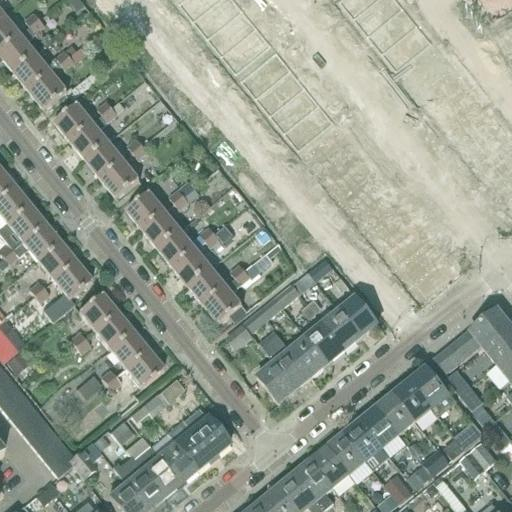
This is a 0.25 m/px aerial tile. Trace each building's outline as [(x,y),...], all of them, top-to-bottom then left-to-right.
[(76,18),(85,10),(77,0),(73,0),(66,6),(76,18)] [(217,31),(227,23),(258,63),(283,44),(249,0),(205,0),(208,2),(200,9),(217,31)] [(341,0),(348,0),(402,75),(429,56),(388,0),(341,0)] [(448,0),(456,10),(469,0),(468,0),(448,0)] [(30,32),(40,24),(34,18),(25,25),(30,32)] [(0,56),(21,39),(6,20),(0,24),(0,56)] [(26,45),(45,30),(40,24),(30,32),(21,39),(0,56),(0,60),(13,77),(36,58),(26,45)] [(501,56),(511,73),(511,56),(491,24),(479,32),(497,59),(501,56)] [(142,32),(130,42),(154,70),(165,61),(142,32)] [(266,67),(319,141),(345,123),(292,48),(266,67)] [(491,135),(444,64),(448,61),(442,52),(410,73),(463,153),(491,135)] [(29,96),(52,77),(61,69),(70,62),(65,56),(46,70),(36,58),(13,77),(29,96)] [(66,76),(75,68),(70,62),(61,69),(66,76)] [(239,83),(254,84),(255,72),(241,71),(239,83)] [(172,72),(162,78),(172,92),(182,85),(172,72)] [(44,115),(67,96),(52,77),(29,96),(44,115)] [(102,120),(112,113),(107,106),(97,114),(102,120)] [(70,146),(93,128),(77,108),(54,127),(70,146)] [(98,134),(117,119),(112,113),(102,120),(93,128),(70,146),(85,165),(108,146),(98,134)] [(467,280),(358,123),(331,141),(440,298),(467,280)] [(475,158),(511,203),(511,154),(499,138),(475,158)] [(133,158),(143,151),(137,143),(128,151),(133,158)] [(124,165),(114,153),(108,146),(85,165),(101,184),(124,165)] [(143,151),(133,158),(138,165),(148,158),(143,151)] [(230,161),(241,180),(254,173),(243,153),(230,161)] [(117,203),(140,185),(124,165),(101,184),(117,203)] [(0,203),(14,192),(0,175),(0,203)] [(0,222),(6,230),(29,211),(14,192),(0,203),(0,222)] [(169,203),(174,209),(184,201),(179,195),(169,203)] [(263,205),(277,222),(290,212),(276,195),(263,205)] [(157,206),(149,197),(127,216),(142,235),(165,216),(174,209),(169,203),(166,199),(157,206)] [(184,201),(174,209),(180,215),(189,208),(184,201)] [(21,249),(45,230),(29,211),(6,230),(21,249)] [(158,254),(181,235),(165,216),(142,235),(158,254)] [(304,229),(292,236),(299,250),(312,243),(304,229)] [(37,268),(60,249),(45,230),(21,249),(37,268)] [(205,247),(215,239),(209,232),(200,240),(205,247)] [(173,272),(196,254),(181,235),(158,254),(173,272)] [(215,239),(205,247),(210,253),(220,245),(215,239)] [(52,286),(75,267),(60,249),(37,268),(52,286)] [(0,260),(3,264),(12,257),(7,250),(0,255),(0,260)] [(188,291),(211,273),(196,254),(173,272),(188,291)] [(12,257),(3,264),(8,270),(17,263),(12,257)] [(326,264),(308,278),(314,286),(331,272),(326,264)] [(68,306),(91,287),(75,267),(52,286),(68,306)] [(235,283),(244,276),(240,270),(231,278),(235,283)] [(204,310),(227,291),(211,273),(188,291),(204,310)] [(244,276),(235,283),(236,284),(241,290),(250,283),(244,276)] [(308,278),(300,285),(307,294),(315,287),(314,286),(308,278)] [(342,297),(348,292),(341,283),(334,288),(342,297)] [(219,329),(242,311),(232,298),(241,290),(236,284),(227,291),(204,310),(219,329)] [(34,302),(43,294),(38,288),(28,295),(34,302)] [(283,313),(299,300),(292,291),(276,304),(283,313)] [(43,294),(34,302),(39,308),(48,300),(43,294)] [(94,338),(117,319),(101,299),(78,318),(94,338)] [(360,343),(378,329),(357,302),(339,316),(360,343)] [(283,313),(276,304),(260,317),(267,326),(283,313)] [(307,310),(315,320),(321,314),(313,305),(307,310)] [(309,325),(315,320),(307,310),(301,315),(309,325)] [(497,314),(494,312),(491,312),(488,313),(486,316),(485,320),(487,323),(435,365),(446,378),(476,354),(479,357),(484,353),(511,331),(497,314)] [(344,356),(360,343),(339,316),(323,330),(344,356)] [(251,339),(267,326),(260,317),(244,330),(251,339)] [(109,356),(132,337),(117,319),(94,338),(109,356)] [(237,355),(253,342),(242,330),(227,342),(237,355)] [(328,369),(344,356),(323,330),(307,342),(328,369)] [(497,369),(511,356),(511,332),(511,331),(484,353),(497,369)] [(124,375),(148,356),(132,337),(109,356),(124,375)] [(0,338),(0,365),(2,367),(14,356),(0,338)] [(76,354),(85,346),(79,339),(70,346),(76,354)] [(312,382),(291,356),(278,340),(261,353),(274,369),(296,395),(312,382)] [(312,382),(328,369),(307,342),(291,356),(312,382)] [(85,346),(76,354),(80,359),(90,351),(85,346)] [(140,394),(163,375),(148,356),(124,375),(140,394)] [(510,386),(511,384),(511,356),(497,369),(510,386)] [(279,409),(296,395),(274,369),(257,382),(279,409)] [(426,372),(409,386),(432,413),(438,421),(457,406),(449,397),(448,398),(426,372)] [(458,399),(469,391),(457,375),(446,384),(458,399)] [(105,390),(115,382),(110,376),(101,384),(105,390)] [(0,399),(12,389),(5,380),(0,384),(0,399)] [(115,382),(105,390),(111,396),(120,389),(115,382)] [(168,408),(183,395),(176,385),(160,399),(168,408)] [(409,386),(393,399),(415,427),(432,413),(409,386)] [(19,397),(12,389),(0,399),(0,413),(0,414),(19,397)] [(469,391),(458,399),(472,416),(482,407),(469,391)] [(27,406),(19,397),(0,414),(7,422),(27,406)] [(152,422),(168,408),(160,399),(159,397),(143,410),(148,417),(152,422)] [(393,399),(377,413),(399,440),(415,427),(393,399)] [(34,415),(27,406),(7,422),(14,431),(34,415)] [(136,427),(148,417),(143,410),(130,420),(136,427)] [(377,413),(360,426),(383,453),(399,440),(377,413)] [(41,423),(34,415),(14,431),(22,440),(41,423)] [(488,418),(479,426),(485,432),(488,429),(494,424),(488,418)] [(213,463),(229,449),(208,422),(191,436),(213,463)] [(48,432),(41,423),(22,440),(29,448),(48,432)] [(488,429),(485,432),(501,453),(511,445),(494,424),(488,429)] [(213,463),(191,436),(183,426),(166,439),(175,449),(196,476),(213,463)] [(360,426),(344,439),(366,467),(373,475),(390,462),(383,453),(360,426)] [(121,450),(133,440),(123,427),(111,437),(121,450)] [(465,455),(466,455),(481,443),(482,437),(475,429),(457,444),(465,455)] [(55,441),(48,432),(29,448),(36,457),(55,441)] [(344,439),(328,452),(350,480),(366,467),(344,439)] [(62,449),(55,441),(36,457),(43,466),(62,449)] [(99,456),(108,449),(101,441),(92,448),(99,456)] [(452,465),(465,455),(457,444),(444,455),(452,465)] [(175,449),(166,457),(157,447),(150,453),(158,463),(180,489),(196,476),(175,449)] [(416,462),(422,457),(414,447),(409,452),(416,462)] [(84,485),(97,474),(94,470),(104,462),(99,456),(92,448),(69,467),(84,485)] [(69,458),(62,449),(43,466),(50,474),(69,458)] [(470,458),(486,476),(497,467),(481,449),(470,458)] [(328,452),(311,466),(334,493),(350,480),(328,452)] [(433,481),(449,468),(438,455),(423,468),(433,481)] [(152,511),(164,503),(134,466),(127,457),(121,462),(124,467),(114,475),(126,489),(144,511),(152,511)] [(158,463),(152,468),(144,457),(134,466),(164,503),(180,489),(158,463)] [(69,458),(50,474),(57,483),(71,471),(68,467),(73,462),(69,458)] [(475,485),(486,476),(470,458),(460,466),(475,485)] [(311,466),(295,479),(322,511),(329,511),(334,509),(326,499),(334,493),(311,466)] [(322,511),(295,479),(279,492),(294,511),(322,511)] [(52,505),(60,498),(52,488),(44,495),(52,505)] [(115,511),(144,511),(126,489),(109,503),(115,511)] [(294,511),(279,492),(263,505),(268,511),(294,511)] [(400,510),(410,502),(404,493),(393,501),(400,510)] [(44,511),(52,505),(44,495),(36,501),(44,511)] [(379,511),(396,511),(400,510),(393,501),(379,511)]
